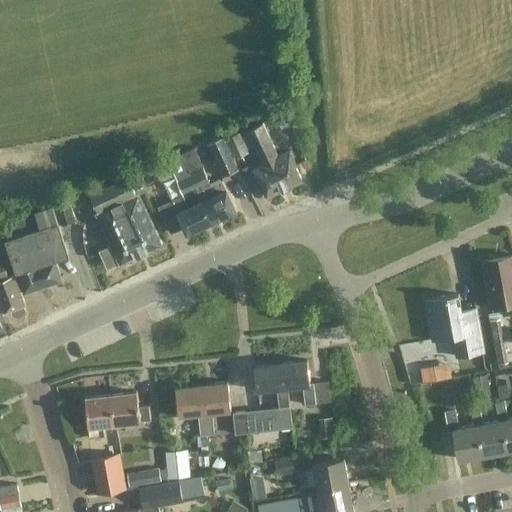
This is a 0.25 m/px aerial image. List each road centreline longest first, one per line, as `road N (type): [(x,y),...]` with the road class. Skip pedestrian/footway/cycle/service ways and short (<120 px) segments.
road 1 (secondary): [(17,355),(226,258),(313,227)]
road 2 (residential): [(417,499),(343,291)]
road 3 (secondary): [(313,227),(405,200),(511,151)]
road 4 (residential): [(343,291),(511,217)]
road 5 (residential): [(72,511),(17,355)]
